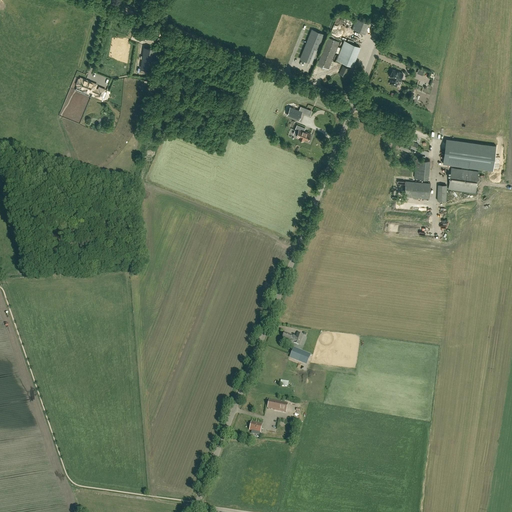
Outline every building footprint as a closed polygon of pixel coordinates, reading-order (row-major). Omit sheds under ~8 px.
[(342,35),(344,29),(335,26),(333,32),(342,35)] [(145,38),(147,32),(137,29),(135,35),(145,38)] [(312,63),(324,34),(312,30),(300,59),(312,63)] [(328,70),(339,42),(328,37),(317,65),(328,70)] [(352,66),(360,47),(344,40),(336,60),(352,66)] [(346,77),(349,69),(343,66),(339,74),(346,77)] [(403,74),(393,69),(390,77),(392,77),(389,83),(396,86),(399,80),(400,81),(403,74)] [(95,85),(81,79),(80,81),(79,80),(77,84),(79,84),(78,86),(84,88),(83,90),(88,92),(89,90),(97,94),(96,96),(101,98),(104,90),(99,88),(99,91),(94,89),(95,85)] [(419,91),(417,98),(423,101),(425,93),(419,91)] [(290,108),(287,115),(299,120),(302,112),(305,114),(307,109),(301,107),(299,111),(290,108)] [(297,125),(295,130),(298,131),(296,136),(299,137),(299,139),(303,141),(304,139),(308,140),(311,134),(304,131),(305,128),(297,125)] [(410,143),(402,140),(399,147),(408,151),(410,146),(416,149),(418,144),(411,141),(410,143)] [(322,152),(324,147),(313,142),(311,147),(322,152)] [(446,149),(444,165),(485,172),(488,155),(446,149)] [(430,161),(416,159),(414,177),(428,179),(430,161)] [(451,168),(448,189),(475,193),(478,172),(474,171),(471,171),(469,171),(465,170),(461,170),(458,169),(454,168),(451,168)] [(429,198),(430,184),(406,182),(404,196),(429,198)] [(446,201),(446,186),(438,185),(438,200),(446,201)] [(296,337),(285,332),(282,339),(299,345),(303,335),(297,333),(296,337)] [(307,335),(304,342),(312,345),(315,339),(307,335)] [(308,361),(311,354),(294,347),(291,355),(289,358),(307,365),(308,361)] [(286,412),(288,404),(269,400),(268,408),(286,412)] [(260,432),(262,425),(251,422),(249,430),(260,432)]
